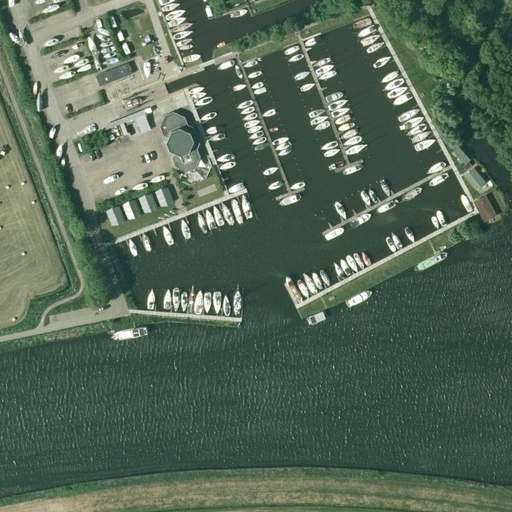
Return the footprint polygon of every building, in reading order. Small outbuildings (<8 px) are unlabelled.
[(10,19),(5,20),(10,33),(14,32),(10,19)] [(51,64),(54,64),(54,42),(44,42),(43,57),(51,58),(51,64)] [(121,45),(125,56),(134,52),(129,42),(121,45)] [(131,73),(127,63),(95,75),(99,85),(131,73)] [(93,88),(79,95),(85,107),(99,100),(93,88)] [(149,111),(147,108),(117,119),(118,123),(123,121),(124,126),(146,117),(145,113),(149,111)] [(166,142),(168,146),(192,137),(191,133),(185,130),(188,125),(184,117),(173,112),(165,115),(160,126),(164,135),(169,137),(166,142)] [(150,129),(146,119),(136,123),(140,133),(150,129)] [(194,141),(192,137),(168,146),(170,150),(175,152),(173,158),(176,166),(187,171),(195,168),(200,156),(197,148),(191,146),(194,141)] [(464,164),(470,159),(458,146),(453,150),(464,164)] [(475,167),(463,175),(474,189),(485,181),(475,167)] [(158,189),(148,191),(149,198),(160,196),(158,189)] [(484,219),(495,213),(485,194),(474,199),(484,219)] [(105,218),(116,215),(115,209),(104,211),(105,218)] [(149,324),(111,331),(113,342),(150,335),(149,324)]
